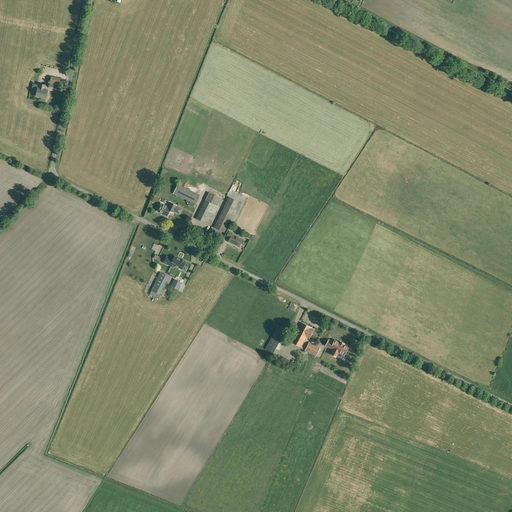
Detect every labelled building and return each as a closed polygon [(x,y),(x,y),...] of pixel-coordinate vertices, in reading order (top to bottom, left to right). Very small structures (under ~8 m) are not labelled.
[(63,79),(51,77),(50,84),(61,87),(63,79)] [(39,84),(39,85),(33,84),(32,88),(33,89),(33,92),(36,92),(36,96),(46,98),(47,98),(48,98),(48,96),(48,95),(47,95),(48,90),(45,90),(46,85),(39,84)] [(199,195),(178,184),(173,194),(195,204),(199,195)] [(209,192),(205,200),(196,218),(211,226),(224,200),(209,192)] [(239,202),(229,197),(214,227),(224,232),(239,202)] [(161,203),(157,211),(167,216),(169,211),(172,213),(173,211),(179,214),(181,209),(175,207),(176,206),(170,203),(168,207),(161,203)] [(239,247),(243,240),(232,234),(233,233),(229,231),(226,236),(230,238),(228,242),(239,247)] [(185,261),(180,258),(180,259),(174,256),(173,258),(171,257),(170,258),(166,256),(163,262),(173,267),(174,267),(177,268),(178,267),(182,269),(185,262),(185,261)] [(159,298),(160,295),(161,296),(171,277),(160,272),(151,291),(150,293),(159,298)] [(181,283),(174,279),(171,286),(178,290),(181,283)] [(301,323),(291,342),(301,347),(306,337),(309,338),(313,330),(311,328),(301,323)] [(284,344),(279,342),(284,333),(276,328),(266,349),(278,355),(284,344)] [(333,343),(328,340),(326,345),(333,349),(331,354),(333,355),(336,357),(338,352),(344,355),(348,347),(343,345),(344,344),(340,342),(339,343),(335,340),(333,343)] [(305,350),(307,351),(316,356),(320,348),(309,342),(305,350)] [(243,350),(234,367),(243,372),(252,355),(243,350)]
